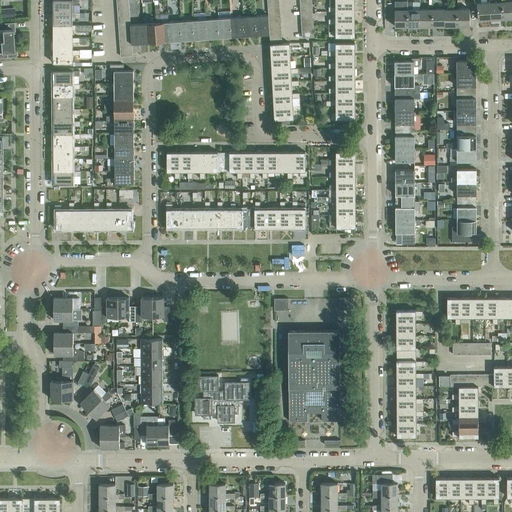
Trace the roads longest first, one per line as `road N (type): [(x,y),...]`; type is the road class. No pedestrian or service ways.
road 1 (residential): [(145,260),(148,79),(156,63),(262,60),(262,125),(374,126)]
road 2 (residential): [(495,277),(491,46)]
road 3 (residential): [(373,277),(178,280)]
road 4 (residential): [(35,69),(33,263)]
road 5 (residential): [(178,280),(181,460)]
road 6 (residential): [(372,457),(373,277)]
road 7 (residential): [(373,277),(374,126)]
road 8 (residential): [(495,277),(373,277)]
road 9 (residential): [(35,343),(67,459)]
